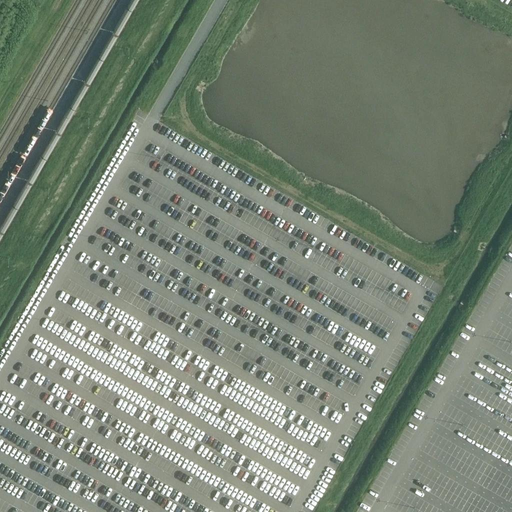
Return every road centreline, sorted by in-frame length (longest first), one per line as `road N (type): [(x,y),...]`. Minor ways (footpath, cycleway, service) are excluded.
road 1 (track): [(153,118),(183,117),(205,141),(425,268),(457,254),(511,160)]
road 2 (unclassified): [(0,215),(124,0)]
road 3 (track): [(237,0),(182,106)]
